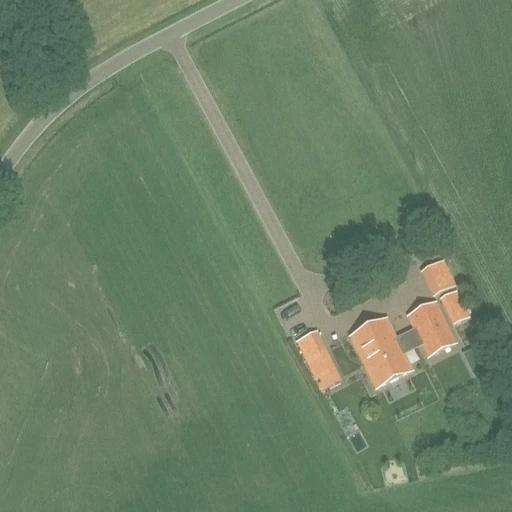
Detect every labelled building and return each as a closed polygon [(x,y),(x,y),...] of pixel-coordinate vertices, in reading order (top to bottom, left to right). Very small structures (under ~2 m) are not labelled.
[(438,252),(423,257),(427,268),(442,263),(438,252)] [(422,275),(434,300),(456,290),(443,265),(422,275)] [(453,328),(466,322),(454,296),(441,303),(453,328)] [(386,325),(353,341),(378,391),(411,375),(402,356),(415,349),(414,347),(421,343),(429,360),(455,347),(436,308),(410,321),(418,338),(411,341),(409,338),(396,344),(386,325)] [(341,385),(316,335),(297,344),(322,394),(341,385)] [(483,364),(471,371),(478,382),(489,375),(483,364)]
